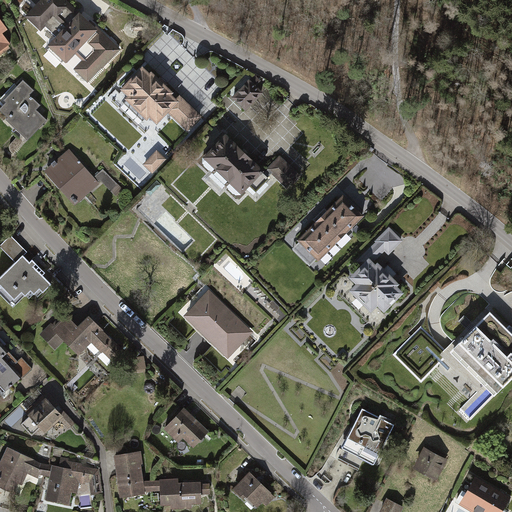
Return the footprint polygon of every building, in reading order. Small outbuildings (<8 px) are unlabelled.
[(74,71),(89,83),(122,51),(86,18),(85,19),(65,0),(43,0),(26,18),(42,32),(46,28),(56,38),(49,48),(67,65),(76,56),(83,61),(74,71)] [(0,52),(10,45),(2,35),(8,30),(0,20),(0,52)] [(177,100),(144,69),(121,92),(129,99),(125,102),(147,123),(151,120),(158,127),(170,116),(188,133),(203,118),(181,97),(177,100)] [(25,82),(0,110),(0,114),(31,141),(49,121),(40,113),(44,108),(32,98),(37,92),(25,82)] [(266,98),(251,82),(233,99),(249,115),(266,98)] [(224,134),(200,161),(246,202),(270,176),(282,186),(295,172),(280,159),(267,173),(224,134)] [(97,173),(73,148),(45,175),(73,204),(98,180),(111,193),(119,185),(102,168),(97,173)] [(157,151),(144,166),(153,175),(167,160),(157,151)] [(147,192),(151,197),(162,186),(158,182),(147,192)] [(341,194),(295,239),(317,260),(362,215),(341,194)] [(401,243),(388,229),(375,243),(377,246),(345,278),(354,286),(348,292),(370,314),(376,308),(384,316),(406,293),(378,266),(401,243)] [(0,248),(15,264),(0,277),(0,291),(13,305),(24,295),(33,304),(51,287),(22,257),(27,253),(9,235),(0,244),(0,248)] [(254,331),(210,288),(185,314),(229,357),(254,331)] [(511,375),(511,333),(489,311),(449,351),(493,395),(511,375)] [(75,327),(66,318),(44,338),(56,351),(65,343),(74,353),(88,341),(99,329),(86,316),(75,327)] [(123,350),(99,329),(88,341),(112,363),(123,350)] [(29,374),(0,344),(0,394),(4,398),(29,374)] [(46,397),(25,418),(42,435),(58,419),(69,431),(75,425),(46,397)] [(395,422),(379,413),(378,416),(362,408),(342,446),(373,463),(395,422)] [(195,448),(208,432),(180,409),(163,429),(178,442),(182,438),(195,448)] [(449,458),(424,445),(411,470),(436,483),(449,458)] [(45,462),(9,446),(0,465),(0,491),(13,497),(22,477),(35,483),(45,462)] [(140,453),(115,456),(121,499),(145,496),(144,493),(160,493),(159,482),(143,483),(140,453)] [(98,470),(52,459),(41,503),(71,510),(78,483),(94,487),(98,470)] [(273,499),(246,475),(232,491),(254,511),(261,504),(265,508),(273,499)] [(501,511),(511,497),(475,475),(458,503),(473,511),(501,511)] [(179,478),(159,478),(159,482),(160,493),(160,506),(170,506),(170,510),(201,509),(201,496),(209,495),(209,487),(200,487),(200,482),(179,483),(179,478)] [(401,511),(403,509),(386,501),(381,511),(401,511)]
